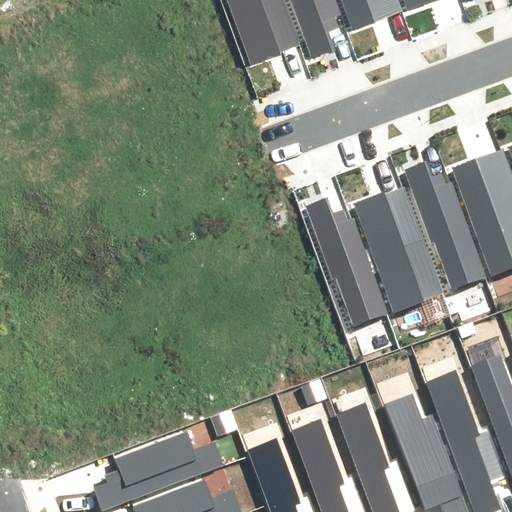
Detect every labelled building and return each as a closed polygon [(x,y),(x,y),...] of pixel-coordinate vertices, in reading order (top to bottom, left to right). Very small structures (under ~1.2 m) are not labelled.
[(226,0),(250,60),(302,41),(286,0),(226,0)] [(337,0),(294,0),(313,50),(334,43),(327,23),(343,17),(337,0)] [(344,0),(353,23),(405,3),(403,0),(344,0)] [(511,139),(503,143),(511,165),(511,139)] [(483,152),(451,164),(494,276),(511,268),(511,168),(505,149),(485,157),(483,152)] [(439,242),(456,289),(488,277),(452,177),(435,183),(428,163),(407,171),(434,244),(439,242)] [(384,187),(352,199),(394,310),(446,291),(405,184),(385,191),(384,187)] [(341,278),(358,324),(390,313),(353,212),(337,218),(330,199),(309,206),(335,280),(341,278)] [(474,365),(511,466),(511,373),(505,354),(474,365)] [(427,375),(477,511),(491,511),(505,507),(497,486),(503,483),(501,476),(505,475),(486,422),(480,424),(458,364),(427,375)] [(416,393),(386,404),(424,511),(428,511),(441,508),(442,511),(466,511),(433,418),(426,420),(416,393)] [(335,416),(372,511),(412,511),(414,511),(394,460),(387,462),(365,404),(335,416)] [(293,434),(322,511),(364,511),(352,478),(345,481),(323,423),(293,434)] [(90,484),(98,507),(220,464),(212,441),(189,449),(183,430),(113,455),(117,466),(102,471),(105,479),(90,484)] [(247,451),(270,511),(312,511),(306,495),(299,498),(277,440),(247,451)] [(239,511),(232,491),(209,499),(203,481),(133,505),(135,511),(239,511)] [(33,511),(23,485),(0,494),(0,511),(33,511)]
